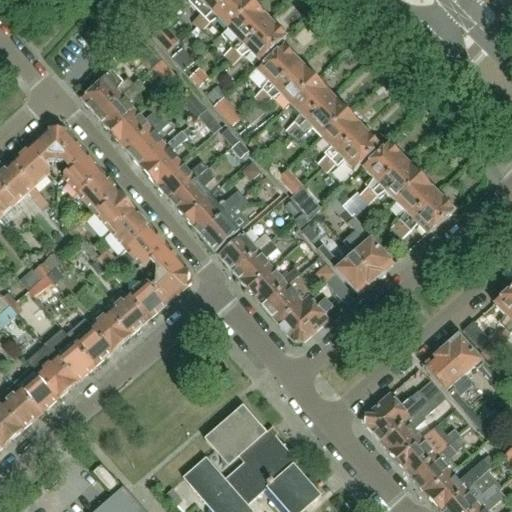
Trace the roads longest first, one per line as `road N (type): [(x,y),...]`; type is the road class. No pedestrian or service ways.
road 1 (residential): [(511,188),(288,381)]
road 2 (residential): [(0,481),(212,296)]
road 3 (residential): [(56,97),(202,261),(212,296)]
road 4 (residential): [(327,425),(511,264)]
road 5 (residential): [(349,0),(511,168)]
